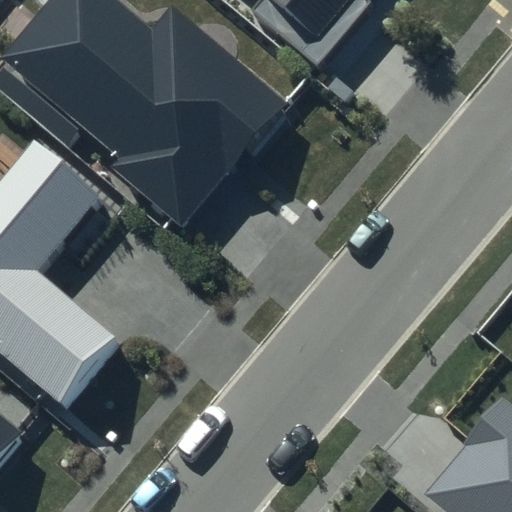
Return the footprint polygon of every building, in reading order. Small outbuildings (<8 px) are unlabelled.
[(152,31),(115,0),(47,0),(0,56),(116,154),(106,167),(184,232),(291,105),(173,7),(152,31)] [(262,0),(255,9),(316,62),(367,2),(364,0),(262,0)] [(98,195),(35,141),(0,181),(0,353),(63,407),(118,342),(34,271),(98,195)] [(511,511),(511,403),(502,396),(422,489),(448,511),(511,511)] [(0,463),(28,430),(0,407),(0,463)]
